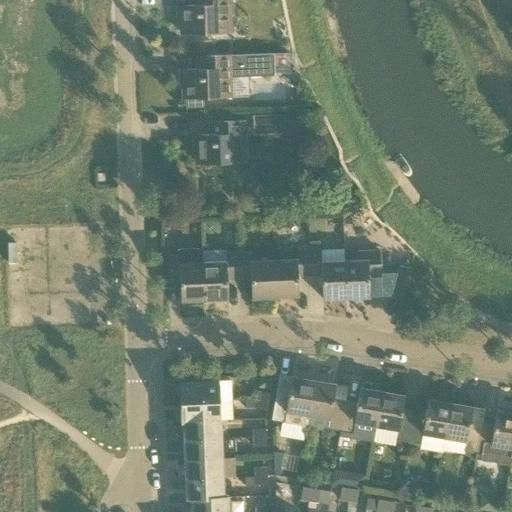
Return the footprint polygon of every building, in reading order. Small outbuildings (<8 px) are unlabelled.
[(182,35),(216,33),(232,32),(230,0),(194,0),(195,6),(179,7),(180,25),(182,24),(182,35)] [(212,54),(212,41),(193,42),(193,55),(212,54)] [(204,108),(204,98),(233,97),(232,80),(232,78),(274,77),(274,55),(231,56),(197,57),(198,70),(182,70),(182,88),(184,89),(185,99),(186,99),(186,109),(204,108)] [(267,131),(267,120),(252,120),(253,131),(267,131)] [(210,123),(210,136),(194,136),(195,154),(200,154),(200,164),(231,163),(231,146),(245,146),(244,122),(210,123)] [(299,277),(310,276),(309,251),(297,252),(297,260),(274,261),(275,298),(299,298),(299,277)] [(346,298),(345,262),(321,263),(321,251),(309,251),(310,276),(322,276),(322,299),(346,298)] [(345,262),(346,298),(370,298),(369,278),(381,278),(380,252),(355,253),(355,262),(345,262)] [(275,298),(274,261),(251,262),(250,253),(238,254),(239,279),(252,279),(252,299),(275,298)] [(227,280),(239,279),(238,254),(226,254),(226,263),(203,264),(205,301),(228,300),(227,280)] [(205,301),(203,264),(180,265),(180,256),(167,256),(168,282),(180,281),(181,301),(205,301)] [(399,266),(392,294),(404,297),(410,269),(399,266)] [(308,416),(314,381),(292,377),(288,397),(276,395),(272,420),(285,423),(287,412),(308,416)] [(180,403),(220,402),(219,381),(180,383),(180,403)] [(345,407),(333,405),(336,385),(314,381),(308,416),(330,419),(328,430),(340,432),(345,407)] [(376,427),(382,392),(360,389),(357,409),(345,407),(340,432),(353,434),(355,424),(376,427)] [(270,394),(258,392),(256,400),(269,402),(270,394)] [(409,443),(413,418),(401,416),(404,396),(382,392),(376,427),(398,431),(396,441),(409,443)] [(267,411),(269,402),(256,400),(255,409),(267,411)] [(442,454),(442,451),(450,404),(428,400),(425,420),(413,418),(409,443),(421,445),(420,451),(442,454)] [(181,422),(221,421),(221,420),(233,420),(232,401),(220,402),(180,403),(181,422)] [(476,460),(481,429),(469,427),(473,407),(450,404),(442,451),(464,455),(463,458),(476,460)] [(510,465),(511,453),(511,414),(496,411),(493,431),(481,429),(476,460),(510,466),(510,465)] [(184,441),(222,440),(221,421),(181,422),(181,423),(184,423),(184,441)] [(254,439),(266,438),(266,430),(253,430),(254,439)] [(254,447),(267,447),(266,438),(254,439),(254,447)] [(185,461),(222,459),(222,440),(184,441),(185,461)] [(186,480),(223,478),(222,459),(185,461),(186,480)] [(255,477),(268,477),(268,468),(255,469),(255,477)] [(330,485),(341,487),(343,472),(332,471),(330,485)] [(255,486),(268,485),(268,477),(255,477),(255,486)] [(187,499),(229,497),(229,496),(224,496),(223,478),(186,480),(187,499)] [(309,502),(311,489),(303,488),(300,500),(309,502)] [(348,502),(350,489),(341,488),(339,500),(348,502)] [(318,503),(320,490),(311,489),(309,502),(318,503)] [(356,503),(359,491),(350,489),(348,502),(356,503)] [(191,511),(229,511),(229,497),(187,499),(187,500),(191,500),(191,511)] [(385,511),(387,502),(378,500),(376,511),(385,511)] [(393,511),(395,503),(387,502),(385,511),(393,511)]
